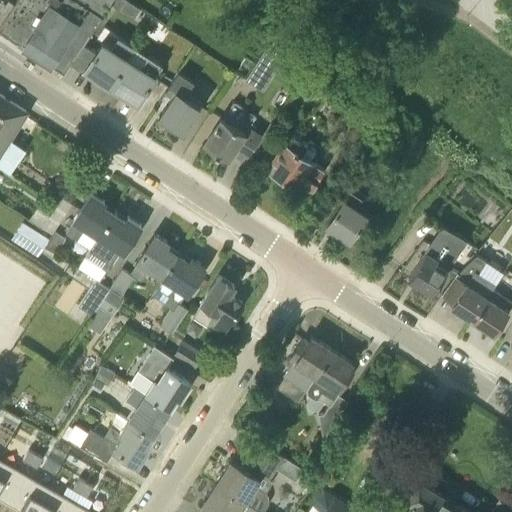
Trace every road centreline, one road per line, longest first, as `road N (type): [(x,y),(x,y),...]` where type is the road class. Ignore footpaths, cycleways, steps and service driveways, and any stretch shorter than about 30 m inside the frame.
road 1 (residential): [(305,268),(0,66)]
road 2 (residential): [(148,511),(305,268)]
road 3 (residential): [(511,403),(305,268)]
